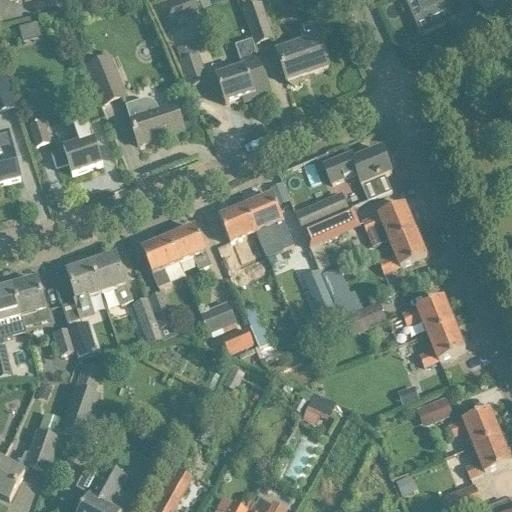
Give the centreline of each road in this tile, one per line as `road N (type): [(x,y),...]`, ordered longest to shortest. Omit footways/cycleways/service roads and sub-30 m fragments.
road 1 (residential): [(0,248),(197,184),(400,96)]
road 2 (unclassified): [(511,372),(400,96)]
road 3 (residential): [(400,96),(511,11)]
